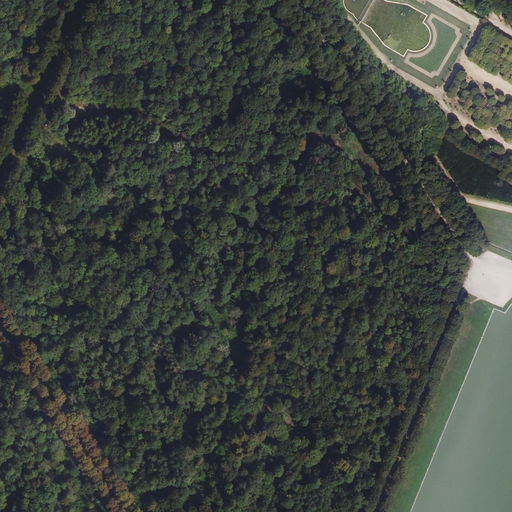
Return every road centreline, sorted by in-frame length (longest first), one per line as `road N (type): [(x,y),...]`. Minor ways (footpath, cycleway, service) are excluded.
road 1 (track): [(511,279),(487,280),(298,0)]
road 2 (track): [(487,280),(463,284),(370,511)]
road 3 (track): [(0,319),(119,511)]
road 4 (track): [(0,169),(79,0)]
